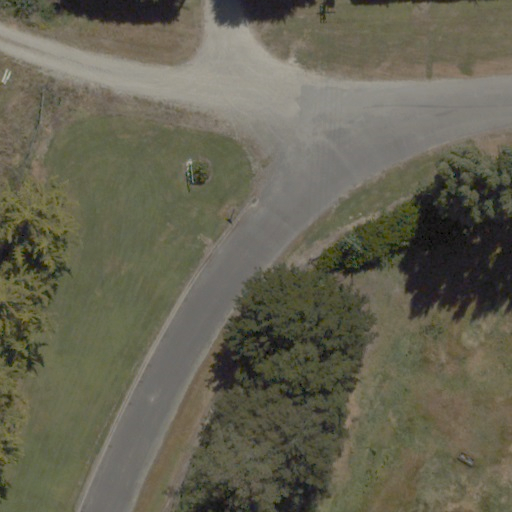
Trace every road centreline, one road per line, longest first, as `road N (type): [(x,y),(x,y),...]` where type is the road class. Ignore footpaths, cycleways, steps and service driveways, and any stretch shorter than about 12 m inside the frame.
road 1 (unclassified): [(287,110),(49,53),(0,31)]
road 2 (residential): [(287,110),(511,107)]
